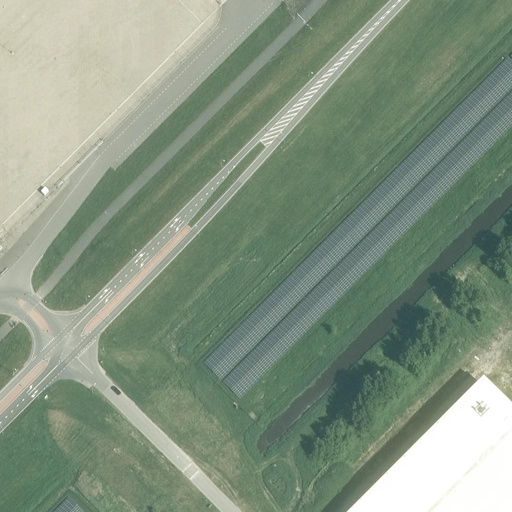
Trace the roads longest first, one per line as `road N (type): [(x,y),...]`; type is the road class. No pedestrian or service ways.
road 1 (unclassified): [(249,7),(113,148),(12,277)]
road 2 (tertiary): [(77,345),(247,173),(286,116)]
road 3 (tertiary): [(286,116),(65,331)]
road 4 (tertiary): [(286,116),(402,0)]
road 5 (unclassified): [(229,511),(117,399)]
